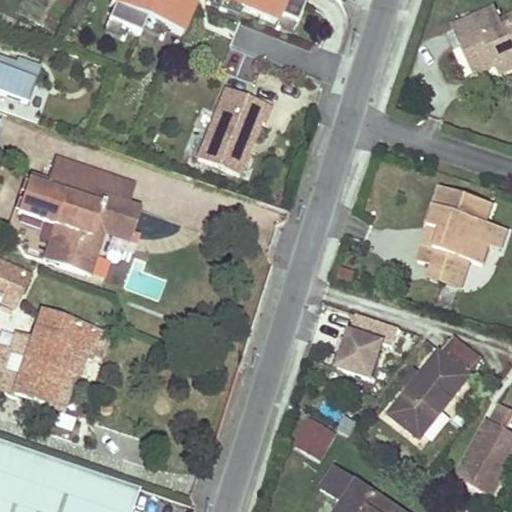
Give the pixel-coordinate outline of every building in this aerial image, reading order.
[(294,28),(306,0),(112,0),(103,23),(123,31),(139,38),(142,31),(146,23),(166,31),(180,38),(196,3),(190,0),(215,0),(236,9),(277,27),(279,22),(294,28)] [(236,9),(215,0),(205,0),(203,4),(233,17),(236,9)] [(511,21),(502,26),(499,20),(495,10),(451,31),(473,79),(495,70),(493,66),(511,57),(511,21)] [(502,26),(511,21),(511,14),(499,20),(502,26)] [(291,36),(294,28),(279,22),(277,27),(276,30),(291,36)] [(120,39),(123,31),(103,23),(100,31),(120,39)] [(162,40),(166,31),(146,23),(142,31),(162,40)] [(225,71),(258,79),(270,33),(236,25),(225,71)] [(511,57),(493,66),(495,70),(499,79),(511,73),(511,57)] [(0,97),(25,107),(38,71),(16,63),(14,67),(0,62),(0,97)] [(272,113),(227,94),(198,165),(240,182),(261,129),(265,130),(272,113)] [(102,239),(103,235),(104,231),(129,239),(138,213),(125,209),(107,202),(114,182),(53,161),(43,192),(63,198),(53,226),(40,264),(83,278),(90,259),(95,261),(102,239)] [(125,209),(132,188),(114,182),(107,202),(125,209)] [(53,226),(63,198),(43,192),(31,188),(21,215),(53,226)] [(482,267),(488,248),(478,245),(484,226),(491,206),(440,189),(426,229),(429,230),(439,233),(432,251),(423,248),(417,264),(432,269),(446,274),(449,266),(452,257),(469,263),(482,267)] [(507,233),(484,226),(478,245),(488,248),(501,252),(507,233)] [(439,233),(429,230),(423,248),(432,251),(439,233)] [(102,239),(126,247),(129,239),(104,231),(102,239)] [(446,274),(432,269),(428,282),(459,292),(469,263),(452,257),(449,266),(446,274)] [(83,278),(88,280),(95,261),(90,259),(83,278)] [(0,286),(3,288),(4,285),(21,293),(27,279),(0,267),(0,286)] [(0,304),(12,310),(21,293),(4,285),(3,288),(0,294),(0,304)] [(77,378),(85,356),(82,355),(90,334),(41,317),(31,344),(17,339),(11,355),(15,357),(26,360),(16,389),(33,395),(31,399),(30,404),(51,411),(63,374),(73,377),(77,378)] [(373,383),(384,348),(394,351),(400,331),(357,317),(348,345),(345,354),(339,373),(373,383)] [(89,358),(97,336),(90,334),(82,355),(85,356),(89,358)] [(345,354),(348,345),(343,343),(340,352),(345,354)] [(390,418),(419,441),(468,380),(465,377),(468,373),(477,362),(453,343),(444,355),(441,358),(439,357),(420,380),(413,390),(390,418)] [(26,360),(15,357),(2,394),(30,404),(31,399),(33,395),(16,389),(26,360)] [(61,414),(73,377),(63,374),(51,411),(61,414)] [(413,390),(420,380),(416,376),(408,386),(413,390)] [(320,462),(334,436),(309,422),(295,447),(320,462)] [(458,482),(493,501),(511,467),(511,436),(490,424),(458,482)] [(0,511),(130,511),(138,493),(0,445),(0,511)] [(319,490),(342,506),(358,485),(335,469),(319,490)] [(397,511),(358,485),(342,506),(338,511),(397,511)]
